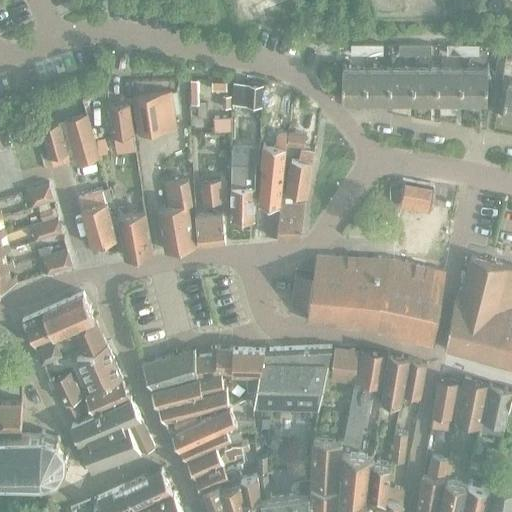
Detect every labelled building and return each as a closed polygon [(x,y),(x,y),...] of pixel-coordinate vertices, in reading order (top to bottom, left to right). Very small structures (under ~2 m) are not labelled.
[(365,44),(365,54),(381,53),(381,43),(365,44)] [(398,53),(414,53),(414,43),(398,43),(398,53)] [(414,43),(414,53),(431,54),(431,43),(414,43)] [(446,53),(462,54),(462,43),(446,43),(446,53)] [(462,43),(462,54),(478,54),(478,43),(462,43)] [(349,53),(365,54),(365,44),(349,44),(349,53)] [(341,100),(365,99),(364,67),(341,67),(341,100)] [(365,99),(387,100),(386,68),(364,67),(365,99)] [(387,100),(410,99),(411,68),(386,68),(387,100)] [(410,99),(435,100),(435,68),(411,68),(410,99)] [(435,100),(461,100),(461,68),(435,68),(435,100)] [(461,68),(461,100),(486,100),(486,68),(461,68)] [(226,79),(212,79),(212,88),(226,88),(226,79)] [(233,80),(232,102),(261,103),(262,81),(233,80)] [(500,114),(511,116),(511,82),(506,82),(500,114)] [(131,96),(137,132),(173,126),(168,91),(131,96)] [(222,106),(231,106),(231,94),(222,94),(222,106)] [(107,103),(111,134),(134,132),(129,100),(107,103)] [(207,102),(197,102),(197,116),(207,116),(207,102)] [(84,112),(40,124),(51,163),(65,159),(68,158),(68,156),(73,155),(75,162),(97,156),(84,112)] [(230,113),(213,114),(213,129),(230,128),(230,113)] [(262,167),(258,202),(279,204),(286,132),(277,131),(276,143),(262,142),(260,167),(262,167)] [(288,132),(286,144),(304,145),(305,133),(288,132)] [(290,158),(285,192),(305,195),(307,195),(314,152),(300,150),(298,160),(290,158)] [(229,218),(253,218),(253,186),(254,163),(241,163),(229,162),(229,218)] [(156,207),(163,250),(193,244),(186,203),(190,202),(186,177),(163,181),(167,205),(156,207)] [(200,179),(202,201),(227,199),(225,177),(200,179)] [(26,189),(31,205),(51,197),(47,182),(26,189)] [(403,182),(400,197),(429,203),(432,188),(403,182)] [(79,208),(89,244),(115,237),(104,200),(103,200),(99,189),(76,195),(80,207),(79,208)] [(268,210),(265,234),(276,235),(276,236),(300,236),(305,201),(286,201),(287,195),(281,195),(279,212),(268,210)] [(37,209),(39,219),(51,216),(49,206),(37,209)] [(115,214),(123,257),(151,252),(143,209),(115,214)] [(193,213),(197,243),(224,240),(221,210),(193,213)] [(31,224),(36,239),(61,231),(56,216),(31,224)] [(0,251),(3,251),(8,249),(6,241),(2,243),(0,235),(0,251)] [(39,256),(44,272),(70,266),(65,249),(39,256)] [(0,251),(0,268),(7,266),(12,265),(10,258),(5,260),(3,251),(0,251)] [(442,348),(511,364),(511,301),(511,302),(511,300),(511,265),(469,254),(460,290),(454,289),(442,348)] [(368,327),(379,330),(389,259),(315,255),(312,273),(295,271),(291,303),(307,306),(306,319),(368,327)] [(389,259),(379,330),(431,343),(444,272),(441,272),(391,259),(389,259)] [(7,266),(0,268),(0,285),(15,281),(14,274),(9,276),(7,266)] [(33,345),(71,327),(93,317),(81,291),(21,318),(33,345)] [(83,353),(86,352),(105,342),(93,317),(71,327),(83,353)] [(34,350),(40,363),(59,354),(54,341),(34,350)] [(86,352),(75,358),(80,369),(80,370),(90,390),(100,385),(121,375),(118,369),(105,341),(86,352)] [(211,352),(195,354),(198,369),(199,376),(217,371),(217,369),(215,348),(215,346),(211,345),(211,352)] [(141,361),(152,389),(199,376),(198,369),(195,354),(194,346),(170,353),(141,361)] [(199,376),(152,389),(164,418),(166,418),(212,405),(228,401),(226,386),(223,386),(219,370),(231,370),(231,369),(234,347),(216,346),(215,348),(217,369),(217,371),(199,376)] [(264,349),(258,372),(253,403),(317,405),(325,370),(331,346),(264,349)] [(231,369),(231,370),(231,371),(258,372),(264,349),(234,347),(231,369)] [(329,372),(355,375),(355,369),(357,350),(332,347),(329,372)] [(356,369),(343,439),(335,511),(362,511),(371,452),(371,451),(365,450),(366,437),(359,435),(362,416),(366,417),(371,390),(374,390),(375,384),(382,385),(389,353),(383,351),(361,347),(357,369),(356,369)] [(409,358),(389,353),(382,385),(379,400),(400,403),(402,394),(406,369),(409,358)] [(425,362),(409,358),(406,369),(402,394),(419,397),(425,362)] [(56,386),(65,402),(68,409),(78,405),(74,398),(81,395),(68,368),(47,379),(52,387),(56,386)] [(101,385),(81,395),(74,398),(78,405),(68,409),(75,420),(129,394),(121,376),(101,385)] [(465,377),(454,419),(479,425),(481,420),(481,419),(481,418),(490,384),(465,377)] [(440,378),(432,414),(449,417),(456,382),(440,378)] [(501,433),(507,411),(511,392),(511,389),(491,384),(481,418),(481,419),(481,420),(493,423),(490,431),(501,433)] [(69,423),(77,440),(127,418),(139,413),(130,393),(129,394),(75,420),(68,409),(65,402),(63,404),(72,422),(69,423)] [(0,480),(4,481),(4,484),(8,484),(8,481),(22,481),(22,484),(26,484),(26,481),(40,482),(40,484),(44,484),(44,481),(54,477),(56,481),(59,479),(57,476),(65,466),(68,467),(69,464),(66,463),(66,451),(69,450),(68,447),(65,448),(57,437),(60,434),(58,432),(55,436),(42,431),(42,428),(39,428),(39,432),(20,431),(20,430),(20,427),(21,427),(21,398),(21,396),(19,396),(19,398),(5,397),(6,395),(3,395),(3,397),(0,396),(0,480)] [(212,405),(165,418),(171,429),(170,430),(178,446),(179,446),(225,427),(226,429),(252,423),(251,420),(235,417),(228,401),(212,405)] [(127,418),(77,440),(79,444),(75,446),(83,464),(88,462),(91,467),(141,449),(153,443),(139,413),(127,418)] [(225,427),(179,446),(184,455),(230,438),(231,442),(239,442),(242,451),(248,450),(246,442),(245,441),(245,438),(241,439),(239,431),(227,434),(226,429),(225,427)] [(391,442),(390,458),(402,459),(405,431),(393,429),(392,437),(391,442)] [(312,437),(310,477),(310,511),(335,511),(343,439),(312,437)] [(184,455),(194,474),(221,462),(234,456),(233,453),(242,451),(239,442),(231,442),(230,438),(184,455)] [(486,449),(483,465),(493,467),(497,452),(486,449)] [(265,452),(254,453),(256,469),(266,468),(265,452)] [(378,454),(371,453),(363,511),(383,511),(388,481),(390,462),(377,460),(378,454)] [(436,511),(443,477),(447,458),(431,455),(427,473),(422,472),(414,511),(436,511)] [(194,474),(201,487),(219,479),(239,471),(237,468),(242,466),(240,462),(224,468),(221,462),(194,474)] [(160,467),(124,483),(135,508),(172,491),(160,467)] [(219,479),(201,487),(210,511),(229,511),(221,485),(220,486),(219,482),(240,474),(239,471),(219,479)] [(266,472),(256,473),(262,511),(310,511),(310,477),(297,478),(299,491),(269,494),(266,472)] [(242,478),(241,479),(247,511),(262,511),(256,473),(241,477),(242,478)] [(436,511),(458,511),(466,482),(443,477),(436,511)] [(247,511),(241,479),(221,485),(229,511),(247,511)] [(483,511),(510,511),(511,507),(511,506),(511,484),(490,479),(489,486),(483,511)] [(388,481),(383,511),(398,511),(403,488),(391,486),(391,481),(388,481)] [(458,511),(483,511),(489,486),(466,481),(466,482),(458,511)] [(124,511),(135,508),(124,483),(95,496),(103,511),(96,511),(97,511),(96,511),(124,511)] [(169,511),(181,507),(173,491),(172,491),(135,508),(124,511),(169,511)]
